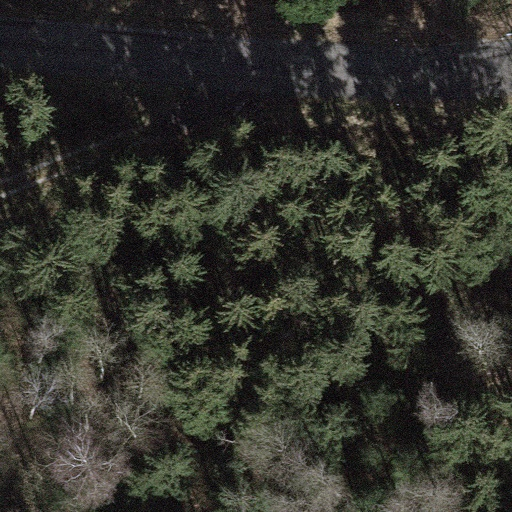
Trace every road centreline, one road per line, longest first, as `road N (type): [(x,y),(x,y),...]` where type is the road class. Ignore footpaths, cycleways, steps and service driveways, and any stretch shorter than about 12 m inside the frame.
road 1 (tertiary): [(511,52),(296,60),(0,37)]
road 2 (track): [(0,180),(296,60)]
